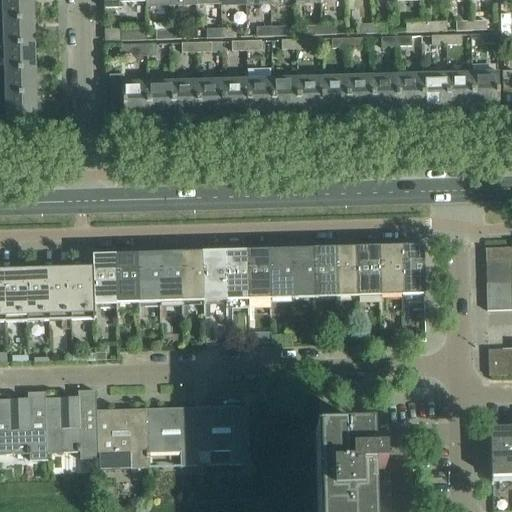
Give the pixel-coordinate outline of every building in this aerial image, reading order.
[(32,0),(1,0),(3,21),(33,20),(32,0)] [(145,2),(144,0),(103,0),(103,9),(120,9),(120,3),(145,2)] [(510,16),(500,16),(501,31),(510,31),(510,16)] [(34,45),(33,20),(3,21),(3,46),(34,45)] [(471,32),(470,22),(456,23),(456,32),(471,32)] [(470,22),(471,32),(486,31),(485,22),(470,22)] [(436,23),(421,24),(421,33),(436,33),(446,32),(446,23),(436,23)] [(421,33),(421,24),(406,24),(406,34),(421,33)] [(356,35),(371,35),(371,25),(356,26),(356,35)] [(386,25),(371,25),(371,35),(386,34),(386,25)] [(320,27),(320,36),(336,36),(336,26),(320,27)] [(320,36),(320,27),(306,27),(306,36),(320,36)] [(271,37),(271,28),(256,28),(256,38),(271,37)] [(271,28),(271,37),(286,37),(286,28),(271,28)] [(120,30),(120,42),(145,41),(145,29),(120,30)] [(221,39),(221,29),(206,30),(206,39),(221,39)] [(221,29),(221,39),(236,38),(236,29),(221,29)] [(171,31),(171,40),(186,40),(185,30),(171,31)] [(171,40),(171,31),(156,31),(156,41),(171,40)] [(511,45),(510,31),(501,31),(502,46),(511,45)] [(497,45),(497,35),(482,36),(482,45),(497,45)] [(461,36),(446,37),(447,46),(461,46),(461,36)] [(447,46),(446,37),(431,37),(431,47),(447,46)] [(381,48),(397,48),(396,38),(381,39),(381,48)] [(411,38),(396,38),(397,48),(411,47),(411,38)] [(361,39),(346,40),(347,49),(361,49),(361,39)] [(331,50),(347,49),(346,40),(331,40),(331,50)] [(282,51),(297,51),(296,41),(281,41),(282,51)] [(311,41),(296,41),(297,51),(311,50),(311,41)] [(232,52),(247,52),(246,42),(231,43),(232,52)] [(261,42),(246,42),(247,52),(261,52),(261,42)] [(211,43),(196,44),(197,53),(211,53),(211,43)] [(181,54),(197,53),(196,44),(181,44),(181,54)] [(35,70),(34,45),(3,46),(4,71),(35,70)] [(121,58),(147,57),(146,45),(121,46),(121,58)] [(155,45),(146,45),(147,57),(155,57),(155,45)] [(35,70),(4,71),(5,95),(36,95),(35,70)] [(511,71),(502,72),(503,106),(511,105),(511,71)] [(498,74),(472,75),(473,112),(499,111),(498,74)] [(423,76),(424,113),(448,112),(447,75),(423,76)] [(472,75),(447,75),(448,112),(473,112),(472,75)] [(423,76),(397,77),(399,114),(424,113),(423,76)] [(123,122),(148,121),(147,84),(123,85),(123,77),(110,77),(111,110),(123,110),(123,122)] [(397,77),(372,78),(374,115),(399,114),(397,77)] [(347,78),(322,79),(324,116),(348,115),(347,78)] [(372,78),(347,78),(348,115),(374,115),(372,78)] [(322,79),(297,80),(299,117),(324,116),(322,79)] [(297,80),(272,81),(274,117),(299,117),(297,80)] [(247,81),(222,82),(224,119),(249,118),(247,81)] [(272,81),(247,81),(249,118),(274,117),(272,81)] [(222,82),(197,83),(198,120),(224,119),(222,82)] [(172,83),(147,84),(148,121),(174,120),(172,83)] [(197,83),(172,83),(174,120),(198,120),(197,83)] [(36,121),(36,95),(5,95),(6,122),(36,121)] [(423,245),(401,246),(402,297),(402,305),(425,304),(424,296),(423,245)] [(378,246),(357,247),(358,298),(380,297),(378,246)] [(378,246),(380,297),(402,297),(400,246),(378,246)] [(335,248),(336,299),(358,298),(357,247),(335,248)] [(290,249),(292,300),(314,299),(312,248),(290,249)] [(335,248),(312,248),(314,299),(336,299),(335,248)] [(247,250),(248,301),(270,301),(269,249),(247,250)] [(290,249),(269,249),(270,301),(292,300),(290,249)] [(511,261),(511,249),(485,250),(485,262),(511,261)] [(247,250),(225,251),(226,302),(248,301),(247,250)] [(203,251),(181,252),(182,303),(204,302),(203,251)] [(203,251),(204,302),(226,302),(225,251),(203,251)] [(159,253),(160,304),(182,303),(181,252),(159,253)] [(115,254),(116,305),(138,304),(137,253),(115,254)] [(159,253),(137,253),(138,304),(160,304),(159,253)] [(116,305),(115,254),(92,254),(92,268),(93,306),(116,305)] [(511,269),(511,261),(485,262),(486,275),(511,274),(511,269)] [(71,323),(94,322),(93,306),(92,268),(69,269),(71,323)] [(69,269),(47,270),(49,323),(61,323),(61,331),(71,331),(71,323),(69,269)] [(3,271),(5,321),(5,325),(27,324),(25,270),(3,271)] [(49,323),(47,270),(25,270),(27,324),(49,323)] [(486,275),(486,287),(511,286),(511,279),(511,274),(486,275)] [(511,286),(486,287),(486,300),(511,298),(511,286)] [(487,312),(511,311),(511,298),(486,300),(487,312)] [(501,351),(502,377),(511,376),(511,342),(511,343),(511,350),(501,351)] [(46,358),(34,359),(34,364),(50,363),(49,349),(45,349),(46,358)] [(488,351),(489,377),(502,377),(501,351),(488,351)] [(45,400),(47,455),(79,454),(79,461),(98,460),(96,412),(95,392),(78,393),(78,399),(45,400)] [(0,455),(29,455),(29,462),(47,462),(47,455),(45,400),(45,394),(27,394),(27,400),(0,400),(0,455)] [(248,408),(197,409),(199,453),(229,452),(230,467),(249,466),(248,408)] [(199,468),(199,453),(197,409),(147,411),(149,454),(179,454),(180,468),(199,468)] [(149,469),(149,454),(147,411),(96,412),(98,460),(98,470),(149,469)] [(511,426),(490,427),(491,478),(511,477),(511,426)] [(384,471),(383,455),(383,430),(317,432),(319,511),(373,511),(373,472),(384,471)]
